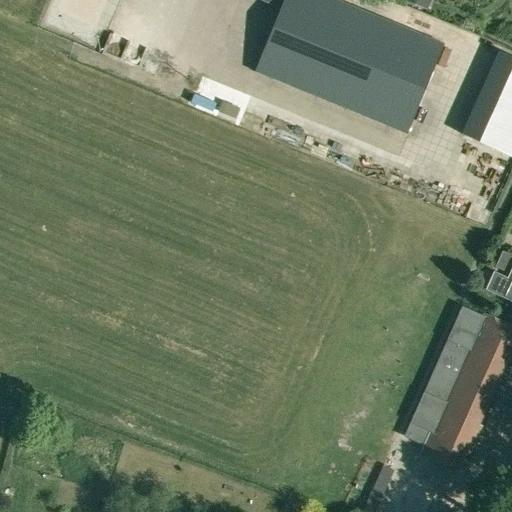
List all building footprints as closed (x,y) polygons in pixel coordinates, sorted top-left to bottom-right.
[(262,0),(282,8),(255,72),(408,135),(445,45),(335,0),(262,0)] [(431,0),(406,0),(406,2),(427,10),(431,0)] [(168,67),(174,54),(161,48),(155,61),(168,67)] [(511,58),(482,124),(511,137),(511,58)] [(506,265),(510,255),(502,252),(495,267),(503,271),(506,265)] [(511,268),(507,279),(494,273),(486,291),(511,302),(511,268)] [(511,329),(462,307),(405,435),(426,444),(421,454),(456,469),(460,460),(464,452),(468,454),(480,427),(476,425),(511,343),(511,329)] [(362,511),(375,511),(393,471),(384,466),(362,511)]
